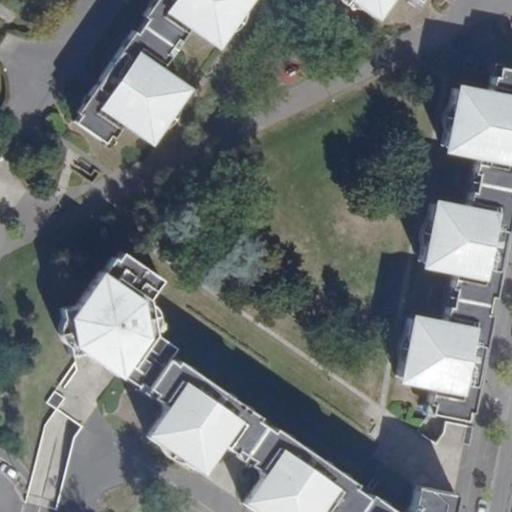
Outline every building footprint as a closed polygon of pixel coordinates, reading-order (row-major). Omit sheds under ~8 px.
[(129,133),(152,150),(165,132),(161,129),(168,117),(173,120),(187,101),(158,82),(188,39),(196,37),(221,54),(233,37),(228,35),(237,23),(241,26),(254,6),(245,0),(335,0),(344,6),(346,2),(359,10),(356,15),(374,27),(392,1),(399,0),(412,8),(415,5),(421,9),(427,0),(159,0),(142,24),(145,27),(136,40),(133,38),(72,121),(76,123),(72,129),(102,150),(107,144),(112,147),(120,134),(129,133)] [(359,10),(346,2),(344,6),(347,15),(356,15),(359,10)] [(241,26),(237,23),(228,35),(233,37),(237,39),(240,37),(243,30),(241,26)] [(429,385),(427,402),(431,402),(430,410),(467,418),(468,411),(472,411),(491,312),(488,311),(490,296),(495,296),(511,207),(511,197),(510,197),(511,184),(511,70),(500,68),(498,76),(492,75),(489,89),(483,93),(453,87),(449,108),(453,110),(451,126),(446,125),(441,144),(471,151),(475,159),(473,173),(477,174),(475,188),(470,188),(465,204),(459,209),(431,203),(428,223),(433,224),(430,240),(424,239),(419,261),(449,267),(454,275),(451,289),(456,290),(452,310),(447,309),(445,319),(438,322),(408,317),(404,339),(409,340),(406,353),(401,352),(397,375),(426,381),(429,385)] [(451,126),(453,110),(449,108),(445,112),(444,118),(444,123),(446,125),(451,126)] [(173,120),(168,117),(161,129),(165,132),(169,132),(172,130),(174,126),(174,123),(173,120)] [(430,240),(433,224),(428,223),(422,225),(419,231),(420,236),(424,239),(430,240)] [(218,443),(232,452),(236,445),(249,454),(245,462),(259,471),(260,478),(242,503),(255,511),(264,511),(266,511),(267,511),(311,511),(316,511),(317,511),(452,511),(456,493),(420,486),(418,495),(406,511),(396,511),(370,493),(368,497),(353,486),(355,482),(272,425),(270,428),(256,418),(259,415),(176,357),(174,361),(167,356),(174,346),(155,333),(154,327),(147,328),(142,304),(149,302),(148,298),(162,278),(121,250),(116,257),(113,255),(102,270),(100,269),(76,303),(60,307),(62,317),(69,316),(74,342),(67,344),(69,355),(84,352),(135,386),(140,378),(153,387),(147,395),(161,404),(162,413),(146,436),(164,449),(168,443),(179,451),(176,457),(195,470),(211,446),(218,443)] [(456,290),(451,289),(447,309),(452,310),(456,290)] [(149,302),(142,304),(147,328),(154,327),(156,325),(158,317),(158,312),(155,306),(149,302)] [(67,344),(74,342),(69,316),(62,317),(60,319),(58,328),(62,340),(67,344)] [(406,353),(409,340),(404,339),(400,340),(399,348),(401,352),(406,353)] [(147,395),(153,387),(140,378),(135,386),(147,395)] [(164,449),(164,452),(165,454),(167,456),(170,457),(172,458),(176,457),(179,451),(168,443),(164,449)] [(245,462),(249,454),(236,445),(232,452),(245,462)] [(231,459),(218,487),(231,493),(244,465),(231,459)]
